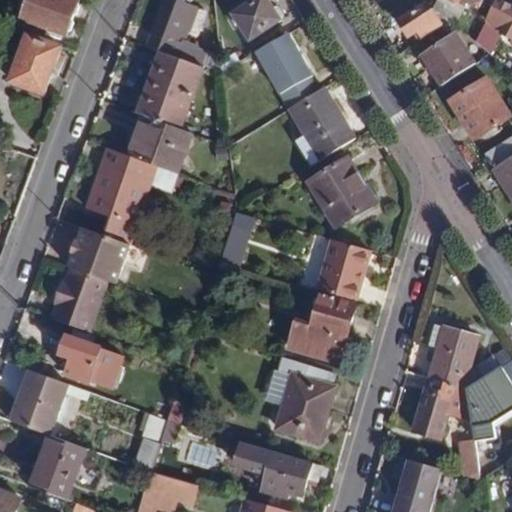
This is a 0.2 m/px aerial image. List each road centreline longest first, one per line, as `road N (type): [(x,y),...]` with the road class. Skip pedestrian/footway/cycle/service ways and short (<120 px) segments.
road 1 (residential): [(438,182),(344,511)]
road 2 (residential): [(0,309),(118,0)]
road 3 (residential): [(438,182),(325,0)]
road 4 (residential): [(511,298),(438,182)]
